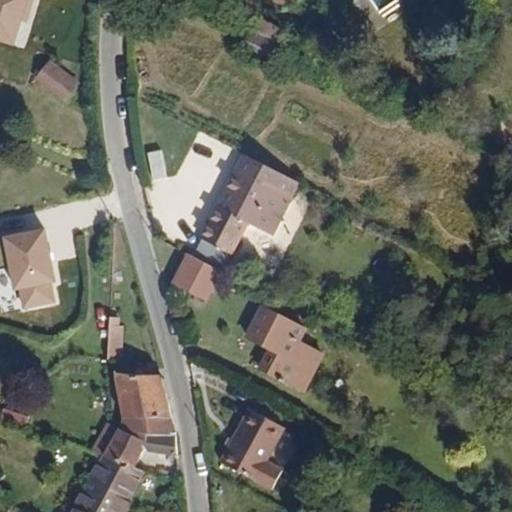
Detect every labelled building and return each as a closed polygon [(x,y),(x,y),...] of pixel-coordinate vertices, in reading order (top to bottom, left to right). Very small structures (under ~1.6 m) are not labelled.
[(258,42),(265,26),(244,16),(235,33),(258,42)] [(64,102),(80,81),(49,58),(33,79),(64,102)] [(255,216),(280,164),(227,136),(208,173),(212,175),(205,191),(200,189),(184,221),(187,222),(211,235),(215,237),(230,204),(255,216)] [(152,176),(165,173),(160,149),(147,151),(152,176)] [(211,235),(187,222),(181,234),(205,248),(211,235)] [(195,279),(207,255),(174,238),(163,261),(195,279)] [(306,327),(259,303),(242,336),(265,348),(255,369),(304,394),(323,354),(299,342),(306,327)] [(107,357),(121,358),(122,316),(108,316),(107,357)] [(169,431),(155,375),(108,374),(111,423),(118,424),(169,431)] [(285,428),(249,409),(220,461),(271,489),(283,469),(267,461),(285,428)] [(121,472),(135,445),(174,453),(169,431),(118,424),(98,460),(99,463),(121,472)] [(364,484),(375,464),(343,448),(332,467),(364,484)] [(113,511),(132,478),(121,472),(99,463),(98,460),(93,467),(65,511),(113,511)]
